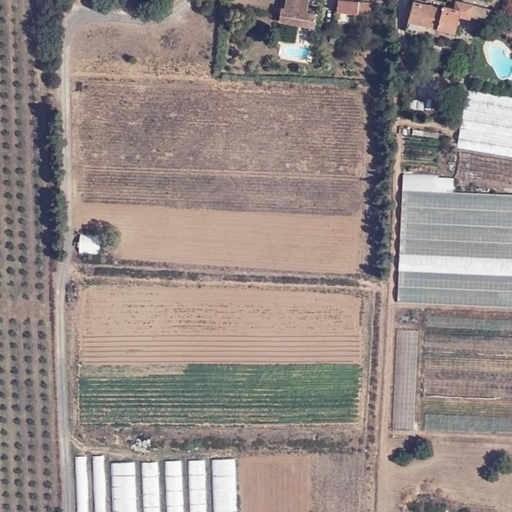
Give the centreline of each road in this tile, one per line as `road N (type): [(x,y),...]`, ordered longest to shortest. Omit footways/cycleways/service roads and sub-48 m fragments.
road 1 (track): [(404,0),(381,511)]
road 2 (track): [(195,0),(171,20),(92,11),(65,24),(68,257)]
